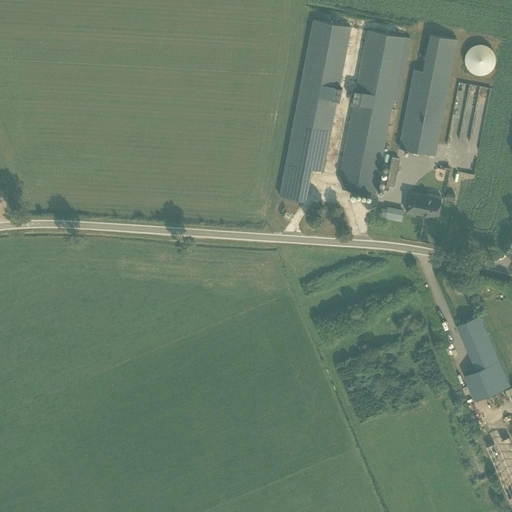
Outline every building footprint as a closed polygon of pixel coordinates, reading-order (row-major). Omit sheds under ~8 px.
[(280,196),(304,201),(310,170),(322,172),(324,162),(350,26),(314,19),(281,186),(280,196)] [(340,175),(339,181),(342,188),(348,190),(374,195),(376,185),(392,100),(405,36),(368,29),(357,89),(354,105),(342,165),(340,175)] [(478,75),(480,75),(481,75),(483,75),(484,74),(486,74),(488,73),(489,71),(491,70),(491,69),(493,68),(493,66),(494,65),(495,62),(495,59),(495,57),(494,54),(493,52),(491,49),(489,47),(487,46),(484,45),(482,44),(481,44),(479,44),(477,44),(476,45),(475,45),(473,45),(472,46),(470,48),(468,49),(467,51),(466,52),(465,54),(464,57),(464,59),(464,61),(464,63),(465,64),(466,66),(466,68),(468,69),(469,71),(470,72),(471,73),(473,73),(474,74),(476,74),(478,75)] [(414,69),(399,149),(434,155),(450,76),(453,56),(426,50),(422,71),(414,69)] [(481,132),(489,86),(458,81),(452,118),(462,120),(460,134),(450,132),(447,152),(463,155),(465,145),(451,142),(452,136),(463,138),(463,136),(472,138),(473,131),(481,132)] [(392,158),(386,186),(394,188),(399,159),(392,158)] [(445,199),(453,201),(455,194),(446,192),(445,199)] [(406,211),(437,217),(440,200),(409,194),(406,211)] [(401,221),(404,210),(388,205),(384,217),(401,221)] [(464,375),(475,400),(510,386),(499,360),(480,315),(457,325),(477,370),(464,375)] [(511,497),(511,441),(509,435),(485,445),(508,500),(511,497)]
